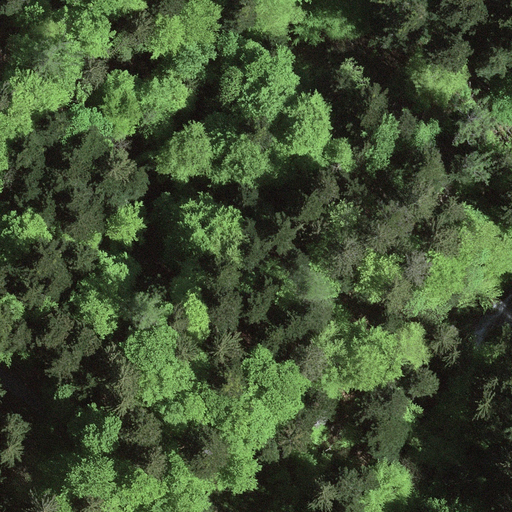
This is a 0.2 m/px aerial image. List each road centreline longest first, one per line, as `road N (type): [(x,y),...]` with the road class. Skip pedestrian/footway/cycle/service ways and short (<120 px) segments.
road 1 (track): [(0,376),(62,432),(108,511)]
road 2 (track): [(0,381),(42,472),(49,511)]
